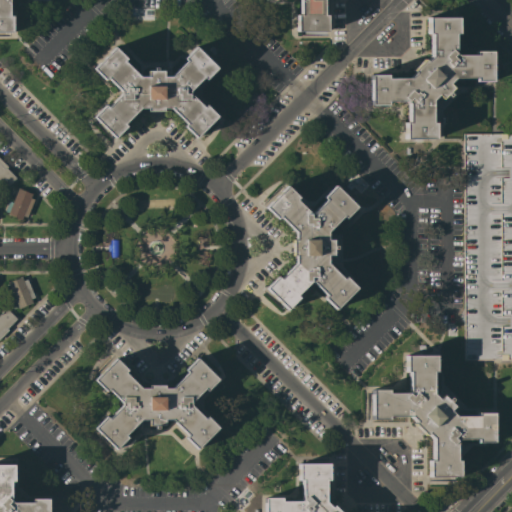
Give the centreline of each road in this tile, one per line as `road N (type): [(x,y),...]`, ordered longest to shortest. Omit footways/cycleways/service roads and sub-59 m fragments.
road 1 (residential): [(156,162),(129,165),(91,186),(65,239),(72,290),(90,311),(122,333),(152,339),(181,334),(218,310),(241,257),(233,213),(216,189),(195,172),(156,162)]
road 2 (residential): [(218,310),(419,511)]
road 3 (residential): [(389,9),(216,189)]
road 4 (residential): [(91,186),(0,96)]
road 5 (residential): [(0,401),(90,311)]
